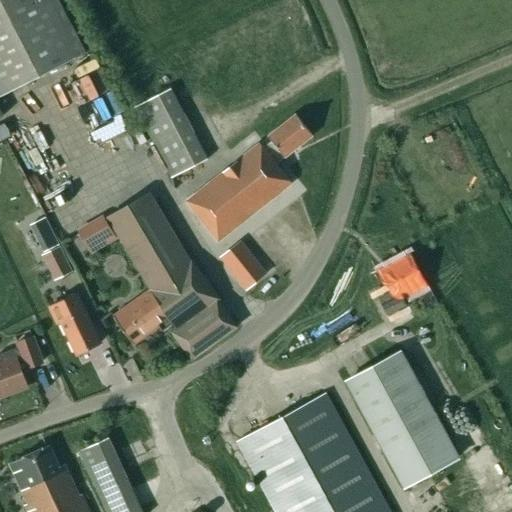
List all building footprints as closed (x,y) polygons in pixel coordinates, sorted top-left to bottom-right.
[(0,0),(0,117),(3,116),(0,110),(0,97),(84,53),(56,0),(0,0)] [(207,159),(171,89),(133,108),(170,179),(207,159)] [(265,146),(262,148),(276,165),(278,163),(282,160),(312,136),(296,115),(268,137),(271,141),(265,146)] [(259,144),(186,201),(218,241),(291,184),(276,165),(262,148),(259,144)] [(171,327),(176,332),(173,335),(192,360),(237,327),(218,301),(219,299),(191,261),(190,262),(149,193),(107,219),(151,291),(147,294),(171,327)] [(77,230),(91,255),(117,239),(103,215),(77,230)] [(36,234),(45,252),(59,245),(56,239),(50,227),(36,234)] [(221,258),(246,289),(265,274),(240,243),(221,258)] [(72,271),(60,247),(42,256),(54,280),(72,271)] [(426,284),(411,255),(381,271),(392,292),(379,298),(388,315),(409,304),(404,296),(426,284)] [(74,294),(63,299),(47,307),(48,309),(54,321),(59,319),(77,355),(100,343),(83,307),(81,308),(74,294)] [(163,332),(171,327),(147,294),(115,317),(135,346),(160,328),(163,332)] [(0,397),(27,387),(22,376),(20,370),(42,362),(33,338),(18,344),(19,347),(0,354),(0,397)] [(405,487),(458,458),(400,352),(347,381),(405,487)] [(389,511),(325,394),(237,441),(275,511),(389,511)] [(142,511),(108,437),(78,451),(105,511),(142,511)] [(58,464),(49,446),(9,464),(28,504),(24,506),(27,511),(30,511),(31,511),(89,511),(80,493),(77,493),(63,462),(58,464)]
